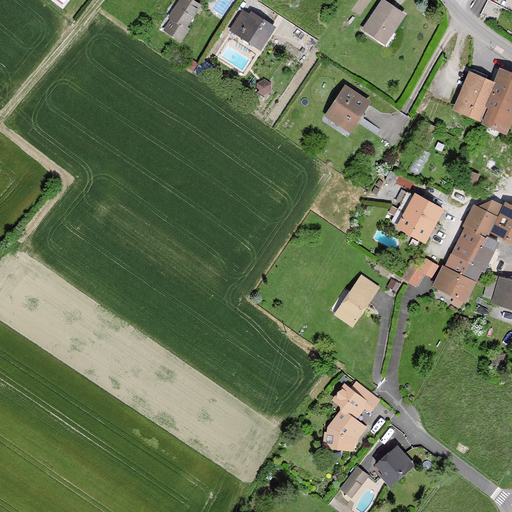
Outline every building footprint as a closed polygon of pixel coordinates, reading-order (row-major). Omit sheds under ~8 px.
[(184,28),(198,7),(187,0),(180,0),(169,18),(171,19),(164,31),(180,41),(187,30),(184,28)] [(390,9),(383,4),(365,31),(380,42),(388,29),(393,32),(403,18),(390,9)] [(244,32),(241,37),(259,48),(272,28),(253,17),(251,20),(242,14),(235,26),(244,32)] [(241,37),(244,32),(235,26),(231,32),(240,38),(241,37)] [(388,29),(380,42),(385,45),(393,32),(388,29)] [(482,120),(503,129),(511,108),(511,74),(503,70),(496,84),(486,107),(488,108),(482,120)] [(480,120),(486,107),(496,84),(474,74),(458,111),(480,120)] [(260,82),(256,87),(257,94),(263,98),(269,96),(273,91),(272,84),(267,80),(260,82)] [(367,104),(346,91),(330,116),(351,130),(367,104)] [(428,155),(421,151),(412,168),(418,172),(428,155)] [(478,175),(464,171),(461,181),(475,185),(478,175)] [(415,199),(408,194),(391,223),(422,241),(440,211),(416,198),(415,199)] [(491,204),(480,209),(497,216),(501,207),(491,204)] [(475,211),(467,229),(486,238),(497,216),(480,209),(475,211)] [(511,211),(506,209),(495,234),(511,242),(511,211)] [(440,211),(422,241),(425,242),(443,213),(440,211)] [(467,229),(453,257),(472,267),(482,247),(486,238),(467,229)] [(483,247),(482,247),(472,267),(479,271),(482,272),(496,243),(487,238),(483,247)] [(472,267),(453,257),(447,270),(466,279),(472,267)] [(428,261),(421,272),(431,277),(437,267),(428,261)] [(503,278),(511,280),(511,266),(503,264),(498,277),(503,278)] [(409,282),(416,270),(410,266),(403,279),(409,283),(409,282)] [(466,279),(474,283),(479,271),(472,267),(466,279)] [(416,270),(409,282),(417,286),(423,273),(416,270)] [(466,279),(447,270),(438,288),(455,297),(452,304),(460,308),(463,301),(464,301),(474,283),(466,279)] [(482,276),(478,283),(482,284),(487,275),(482,276)] [(503,278),(498,277),(492,275),(485,298),(496,301),(503,278)] [(511,280),(503,278),(496,301),(496,304),(511,308),(511,280)] [(340,310),(355,320),(376,289),(362,279),(340,310)] [(392,281),(389,288),(397,292),(400,285),(392,281)] [(355,320),(340,310),(337,315),(351,325),(355,320)] [(494,352),(491,364),(501,366),(504,354),(494,352)] [(333,437),(332,447),(350,450),(351,443),(352,439),(355,439),(363,429),(354,422),(368,404),(374,409),(377,405),(380,401),(362,388),(356,395),(348,389),(337,403),(344,408),(343,413),(330,429),(329,437),(333,437)] [(324,446),(332,447),(333,437),(329,437),(325,437),(324,446)] [(398,447),(379,463),(386,471),(392,477),(399,471),(401,473),(412,464),(400,450),(398,447)] [(358,468),(341,489),(347,493),(354,484),(359,487),(368,476),(358,468)] [(399,471),(392,477),(386,471),(382,475),(388,483),(401,473),(399,471)] [(359,487),(354,484),(347,493),(351,497),(359,487)]
